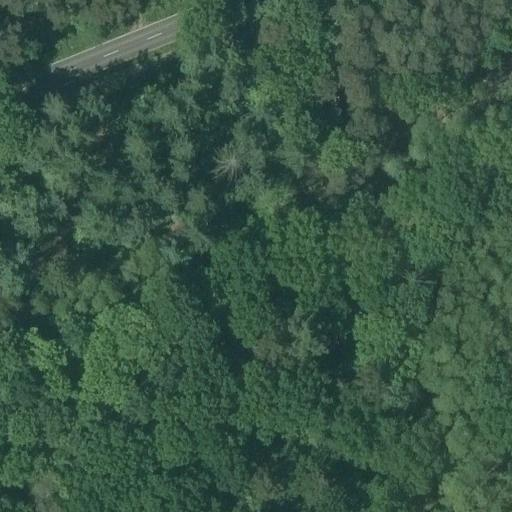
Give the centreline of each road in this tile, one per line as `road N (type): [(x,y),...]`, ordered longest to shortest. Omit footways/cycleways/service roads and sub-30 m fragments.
road 1 (track): [(0,359),(299,262),(511,146)]
road 2 (secondary): [(0,99),(250,0)]
